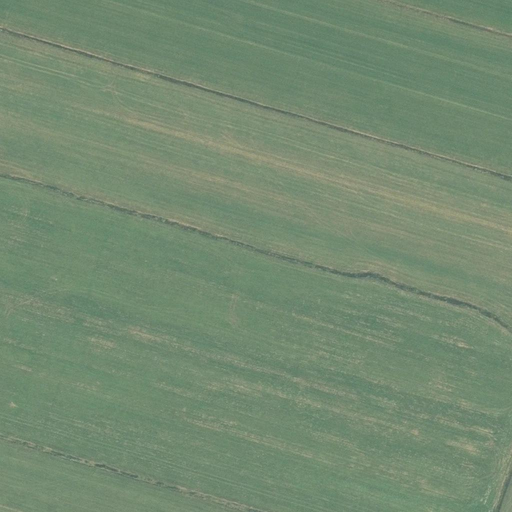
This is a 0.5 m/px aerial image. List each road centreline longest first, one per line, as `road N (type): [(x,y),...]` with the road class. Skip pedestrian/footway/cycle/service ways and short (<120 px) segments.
road 1 (unclassified): [(0,56),(92,11),(140,10),(511,123)]
road 2 (residential): [(210,374),(231,391),(511,471)]
road 3 (residential): [(511,275),(279,208),(259,209)]
road 4 (residential): [(259,209),(210,374)]
road 5 (residential): [(69,340),(189,377),(210,374)]
